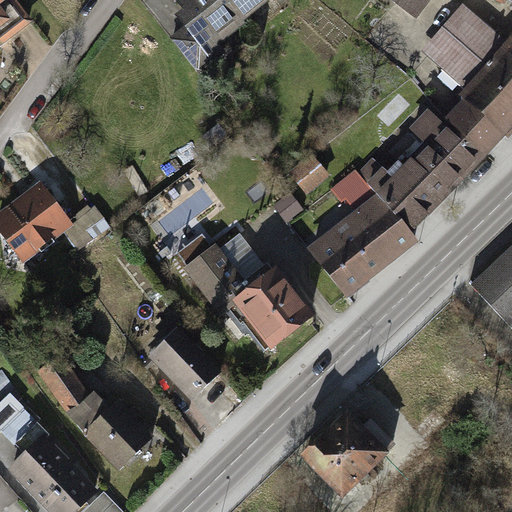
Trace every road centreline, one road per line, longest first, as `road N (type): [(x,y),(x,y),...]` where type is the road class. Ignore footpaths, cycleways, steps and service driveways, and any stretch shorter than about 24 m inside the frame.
road 1 (primary): [(179,511),(511,190)]
road 2 (residential): [(0,150),(110,0)]
